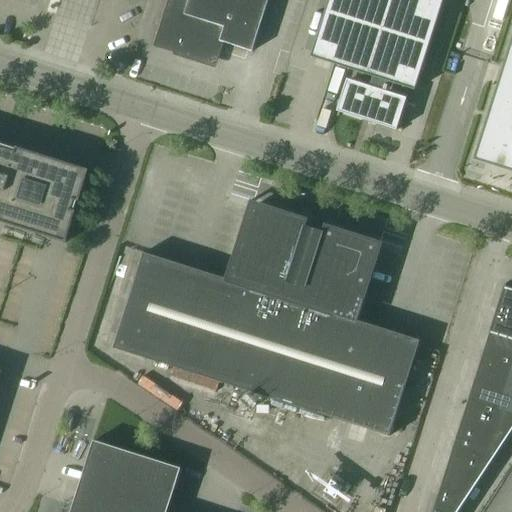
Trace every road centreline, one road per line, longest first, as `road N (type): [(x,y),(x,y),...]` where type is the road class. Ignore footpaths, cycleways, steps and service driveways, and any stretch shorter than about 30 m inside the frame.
road 1 (tertiary): [(511,227),(147,111)]
road 2 (unclassified): [(295,511),(106,381),(60,372)]
road 3 (unclassified): [(147,111),(60,372)]
road 4 (tertiary): [(147,111),(0,63)]
road 5 (unclassified): [(60,372),(10,511)]
